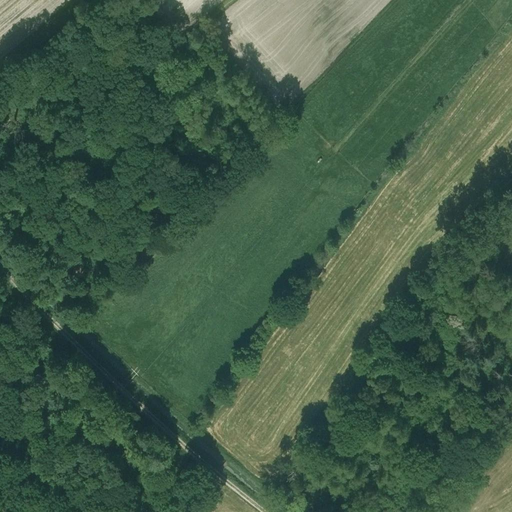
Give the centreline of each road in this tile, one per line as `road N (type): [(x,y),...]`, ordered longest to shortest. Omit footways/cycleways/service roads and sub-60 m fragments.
road 1 (track): [(263,511),(120,387),(0,267)]
road 2 (track): [(232,0),(189,35),(118,143),(0,242)]
